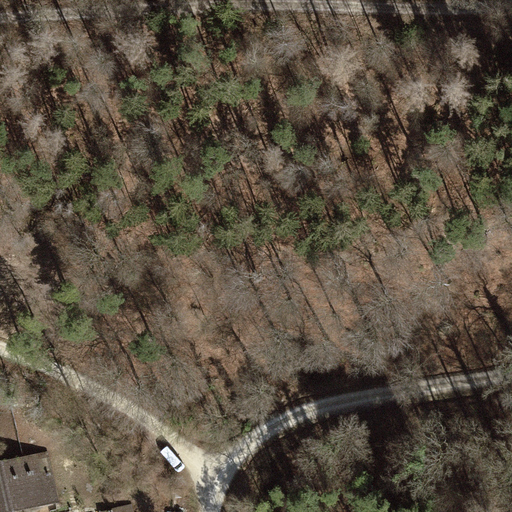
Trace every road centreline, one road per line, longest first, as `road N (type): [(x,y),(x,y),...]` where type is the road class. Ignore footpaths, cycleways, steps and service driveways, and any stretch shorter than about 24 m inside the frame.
road 1 (track): [(0,18),(511,5)]
road 2 (track): [(219,472),(324,400),(511,370)]
road 3 (track): [(219,472),(84,369),(0,346)]
